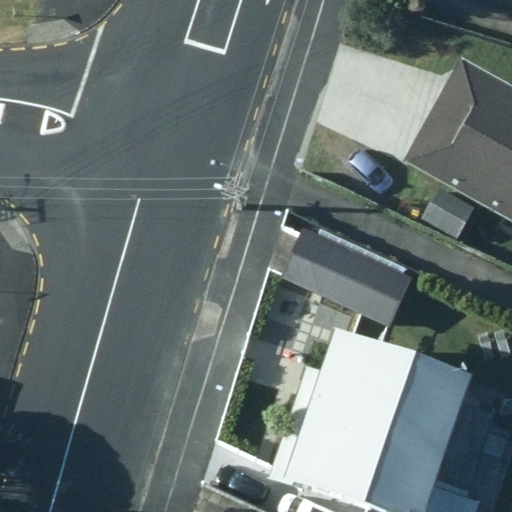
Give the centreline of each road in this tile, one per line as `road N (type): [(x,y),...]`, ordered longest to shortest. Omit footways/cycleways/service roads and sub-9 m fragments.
road 1 (tertiary): [(50,511),(137,201)]
road 2 (secondary): [(0,71),(85,75),(170,96)]
road 3 (secondary): [(137,201),(0,158)]
